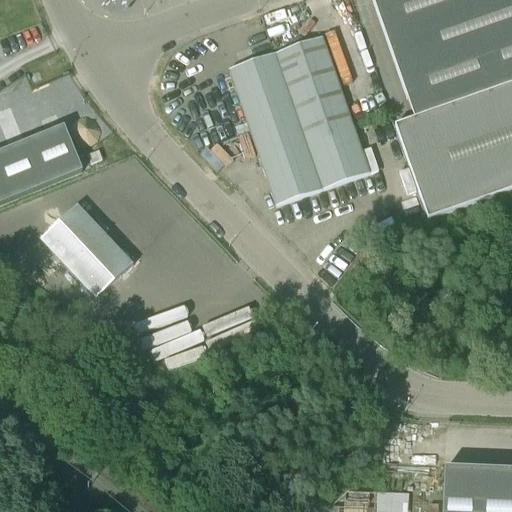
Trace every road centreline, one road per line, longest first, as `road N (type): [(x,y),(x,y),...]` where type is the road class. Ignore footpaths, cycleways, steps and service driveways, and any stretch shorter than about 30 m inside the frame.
road 1 (residential): [(511,400),(436,397),(374,368),(154,146),(93,57)]
road 2 (residential): [(93,57),(253,0)]
